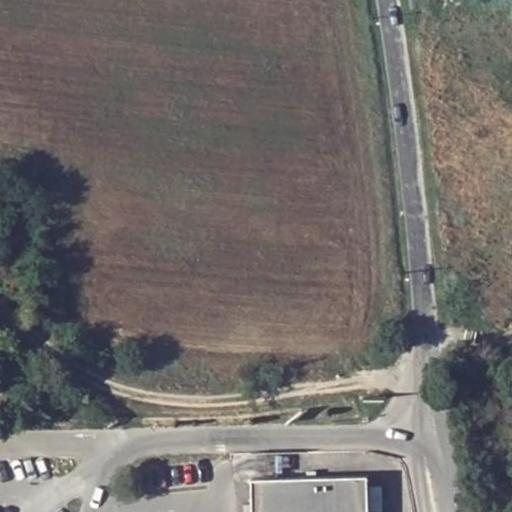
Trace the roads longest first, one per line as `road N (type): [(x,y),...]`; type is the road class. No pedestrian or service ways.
road 1 (unclassified): [(426,257),(384,0)]
road 2 (unclassified): [(426,257),(420,357),(404,401),(421,511)]
road 3 (unclassified): [(467,500),(426,257)]
